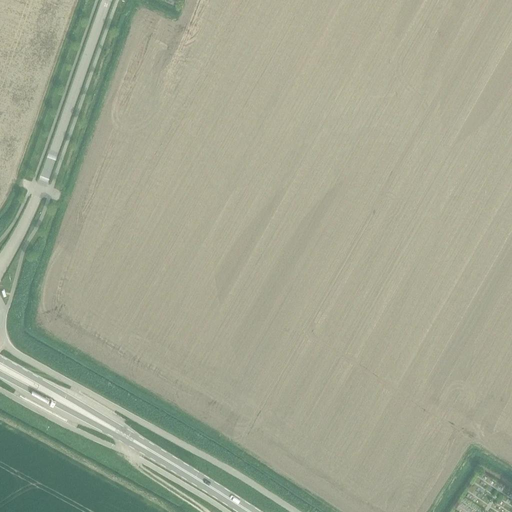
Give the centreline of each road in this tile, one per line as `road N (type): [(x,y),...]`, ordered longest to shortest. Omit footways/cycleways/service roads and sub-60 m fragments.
road 1 (unclassified): [(0,267),(31,211),(106,0)]
road 2 (primary): [(248,511),(53,396)]
